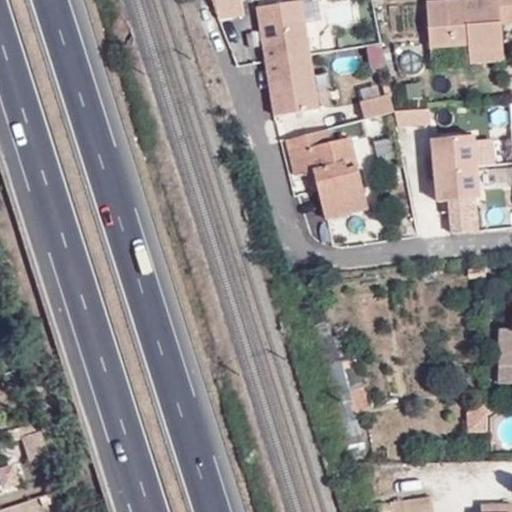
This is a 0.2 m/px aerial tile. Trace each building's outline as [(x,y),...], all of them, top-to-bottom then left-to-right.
[(212,0),(220,20),(245,17),(242,0),(212,0)] [(501,22),(500,12),(511,11),(511,0),(474,0),(426,3),(429,46),(467,43),(468,50),(502,48),(501,22)] [(259,9),(268,63),(310,56),(305,20),(302,5),(302,2),(259,9)] [(322,2),(302,5),(305,20),(325,17),(322,2)] [(501,22),(511,21),(511,11),(500,12),(501,22)] [(502,60),(502,48),(468,50),(469,62),(502,60)] [(310,56),(268,63),(276,117),(319,110),(310,56)] [(390,98),(391,98),(388,86),(381,88),(384,99),(390,98)] [(384,99),(361,105),(365,121),(394,113),(390,98),(384,99)] [(395,113),(398,128),(431,125),(429,110),(395,113)] [(357,166),(346,168),(340,139),(329,141),(327,131),(286,141),(295,175),(306,172),(315,169),(319,187),(326,217),(367,209),(357,166)] [(473,135),(431,140),(435,171),(477,167),(474,143),(473,135)] [(357,166),(350,137),(340,139),(346,168),(357,166)] [(491,141),(474,143),(477,167),(494,165),(491,141)] [(480,198),(477,167),(435,171),(438,203),(450,202),(474,199),(480,198)] [(306,172),(310,189),(319,187),(315,169),(306,172)] [(450,202),(451,214),(476,212),(474,199),(450,202)] [(451,214),(453,234),(478,232),(476,212),(451,214)] [(339,261),(337,247),(315,250),(318,264),(339,261)] [(511,328),(500,329),(499,384),(511,383),(511,328)] [(468,416),(468,436),(484,436),(484,416),(468,416)] [(432,511),(432,499),(389,504),(389,511),(432,511)]
